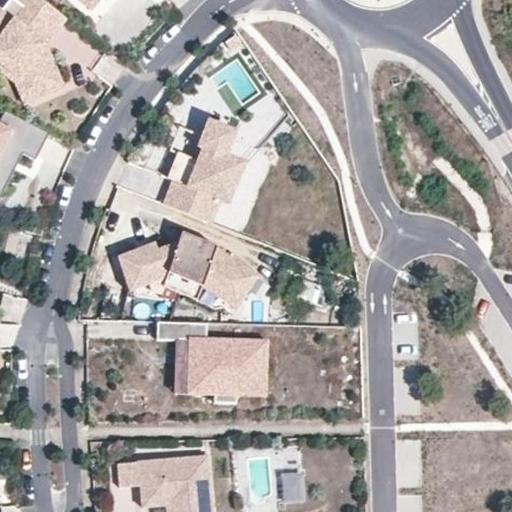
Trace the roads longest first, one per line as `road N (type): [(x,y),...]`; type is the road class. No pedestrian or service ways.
road 1 (residential): [(220,5),(159,64),(97,162),(52,305)]
road 2 (residential): [(52,305),(34,349),(43,511)]
road 3 (residential): [(72,511),(63,346),(52,305)]
road 4 (tertiary): [(391,27),(431,59),(511,151)]
road 5 (tertiary): [(511,126),(454,0)]
